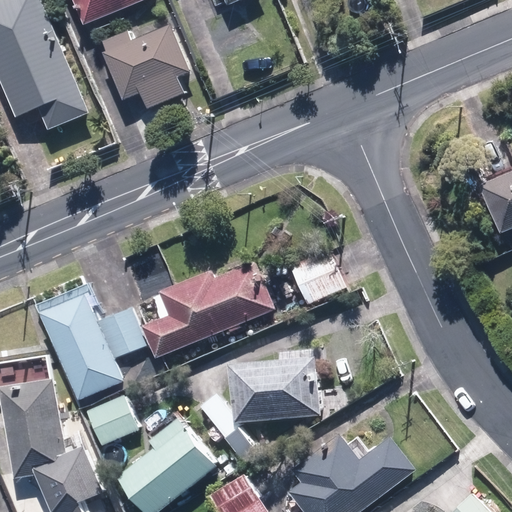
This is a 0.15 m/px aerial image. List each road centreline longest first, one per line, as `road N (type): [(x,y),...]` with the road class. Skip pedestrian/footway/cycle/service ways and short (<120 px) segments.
road 1 (residential): [(344,109),(0,252)]
road 2 (residential): [(511,419),(441,327),(344,109)]
road 3 (residential): [(511,39),(344,109)]
